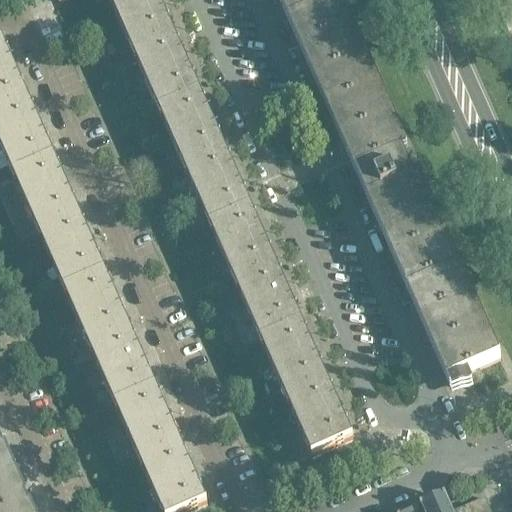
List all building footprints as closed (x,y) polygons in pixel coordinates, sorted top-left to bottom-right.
[(174,40),(156,0),(108,0),(107,0),(133,59),(174,40)] [(393,134),(333,0),(283,0),(351,153),(453,383),(495,364),(393,134)] [(511,22),(506,10),(499,13),(504,25),(511,22)] [(200,98),(174,40),(133,59),(159,116),(200,98)] [(0,117),(29,105),(3,47),(0,47),(0,117)] [(225,155),(200,98),(159,116),(184,174),(225,155)] [(54,162),(29,105),(0,117),(0,151),(13,180),(54,162)] [(251,213),(225,155),(184,174),(210,231),(251,213)] [(80,220),(54,162),(13,180),(38,238),(80,220)] [(276,270),(251,213),(210,231),(235,289),(276,270)] [(105,277),(80,220),(38,238),(64,296),(105,277)] [(302,328),(276,270),(235,289),(261,346),(302,328)] [(130,335),(105,277),(64,296),(89,353),(130,335)] [(327,385),(302,328),(261,346),(286,404),(327,385)] [(156,392),(130,335),(89,353),(115,410),(156,392)] [(353,444),(327,385),(286,404),(312,462),(353,444)] [(181,450),(156,392),(115,410),(140,468),(181,450)] [(0,482),(17,475),(0,437),(0,482)] [(198,511),(207,508),(181,450),(140,468),(159,511),(198,511)] [(32,511),(17,475),(0,482),(0,511),(32,511)] [(450,511),(445,499),(442,500),(443,502),(423,511),(422,509),(421,510),(421,511),(450,511)] [(488,511),(489,511),(484,500),(462,510),(463,511),(488,511)]
